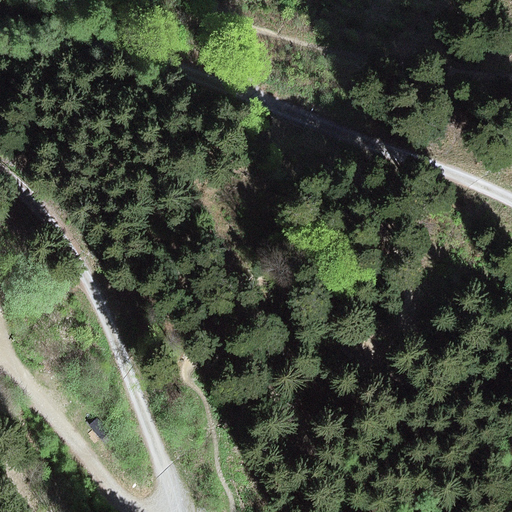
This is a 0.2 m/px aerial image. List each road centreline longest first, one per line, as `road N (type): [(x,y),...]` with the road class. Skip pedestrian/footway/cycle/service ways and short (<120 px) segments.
road 1 (track): [(0,27),(172,62),(511,199)]
road 2 (track): [(167,511),(159,459),(89,278),(56,226),(0,171)]
road 3 (track): [(0,353),(125,502),(142,511)]
